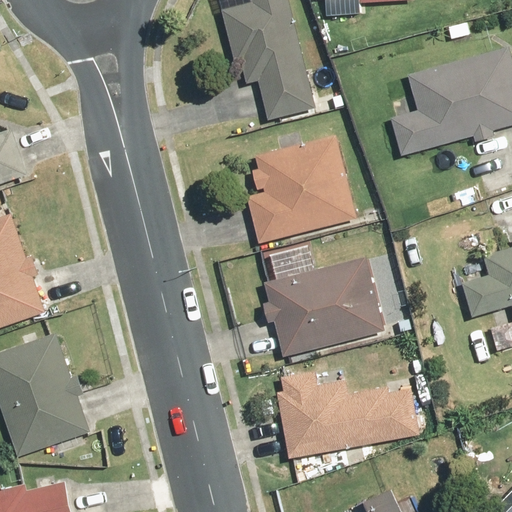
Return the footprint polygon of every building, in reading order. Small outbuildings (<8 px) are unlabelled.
[(317,108),(289,0),(251,0),(252,2),(223,9),(242,86),(259,82),(268,120),(317,108)] [(323,37),(301,43),(308,70),(330,64),(323,37)] [(511,49),(511,45),(409,73),(419,110),(389,118),(399,157),(511,126),(511,49)] [(0,184),(30,175),(15,129),(0,133),(0,184)] [(357,217),(336,133),(257,153),(260,168),(253,169),(258,189),(265,187),(266,191),(249,195),(260,241),(357,217)] [(12,212),(0,216),(0,328),(46,313),(34,277),(41,274),(34,255),(27,257),(12,212)] [(511,246),(484,255),(490,275),(463,282),(473,318),(511,306),(511,246)] [(275,321),(284,356),(386,329),(367,256),(265,283),(269,301),(263,302),(268,322),(275,321)] [(58,331),(0,350),(0,396),(19,454),(92,430),(80,395),(86,393),(79,373),(73,375),(58,331)] [(279,392),(290,457),(421,435),(413,387),(391,391),(390,386),(350,393),(347,380),(318,385),(315,369),(282,375),(285,391),(279,392)] [(0,511),(72,511),(65,479),(27,488),(26,483),(2,488),(0,481),(0,511)] [(403,511),(393,489),(364,502),(368,511),(403,511)]
